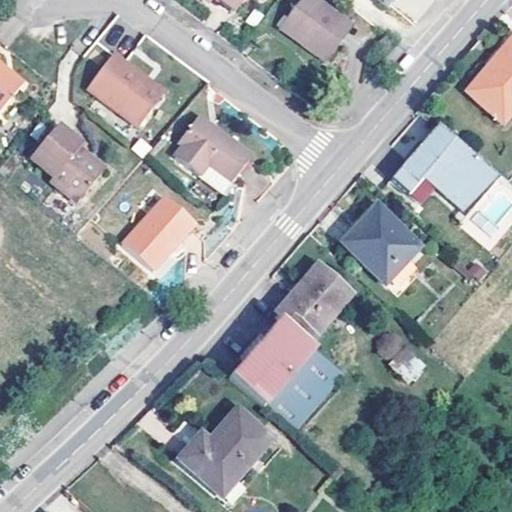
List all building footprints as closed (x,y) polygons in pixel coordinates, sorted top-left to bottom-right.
[(217,0),(238,15),(249,0),(217,0)] [(309,47),(305,52),(329,70),(357,32),(315,0),(307,0),(286,29),(309,47)] [(375,0),(389,11),(397,0),(375,0)] [(282,35),(305,52),(309,47),(286,29),(282,35)] [(511,41),(466,92),(501,123),(511,110),(511,41)] [(123,56),(95,88),(143,130),(171,98),(123,56)] [(0,68),(0,118),(25,89),(0,68)] [(84,144),(61,123),(33,155),(56,174),(53,177),(79,200),(106,168),(90,154),(88,155),(80,148),(84,144)] [(200,125),(180,149),(184,153),(176,163),(220,201),(249,168),(200,125)] [(429,193),(444,207),(452,199),(470,214),(501,180),(438,129),(390,184),(416,207),(429,193)] [(462,223),(470,214),(452,199),(444,207),(462,223)] [(375,208),(342,246),(386,284),(419,247),(375,208)] [(155,216),(114,263),(144,289),(185,242),(155,216)] [(282,320),(231,377),(294,434),(346,374),(310,343),(353,292),(322,266),(301,290),(277,315),(282,320)] [(388,364),(409,384),(427,366),(406,346),(388,364)] [(231,474),(239,481),(275,439),(239,408),(204,449),(195,441),(179,460),(215,492),(231,474)] [(231,474),(215,492),(223,498),(239,481),(231,474)]
